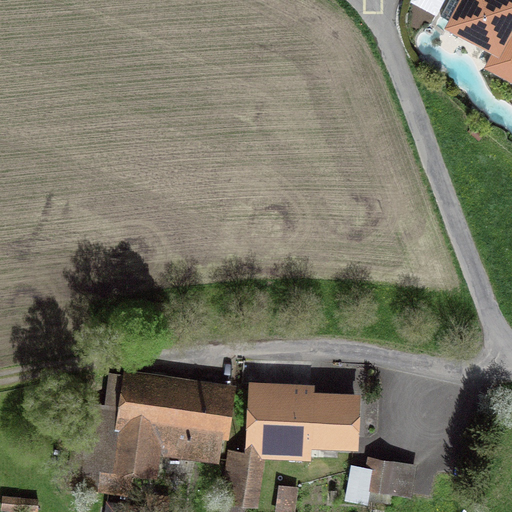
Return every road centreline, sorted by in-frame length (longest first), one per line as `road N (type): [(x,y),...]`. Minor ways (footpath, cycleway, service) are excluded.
road 1 (track): [(510,367),(438,369),(336,347),(135,353),(0,385)]
road 2 (residential): [(511,367),(375,5)]
